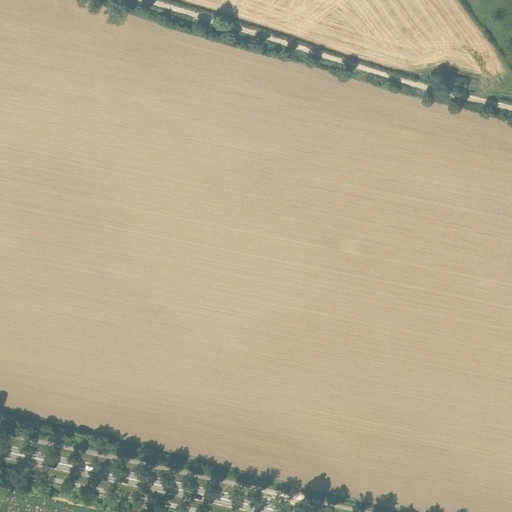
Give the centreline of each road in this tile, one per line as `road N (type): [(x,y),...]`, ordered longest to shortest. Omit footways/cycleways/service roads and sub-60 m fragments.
road 1 (track): [(141,0),(511,109)]
road 2 (primary): [(278,511),(0,451)]
